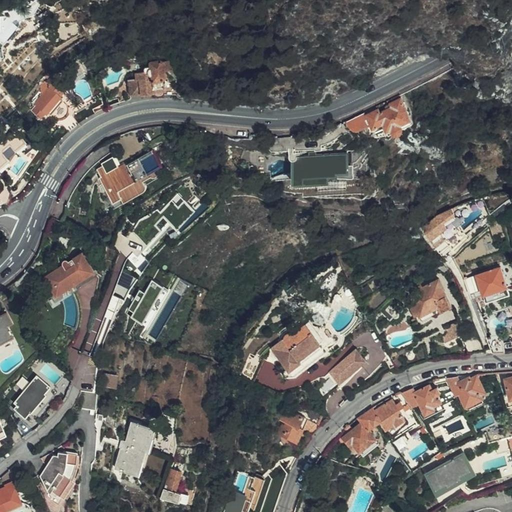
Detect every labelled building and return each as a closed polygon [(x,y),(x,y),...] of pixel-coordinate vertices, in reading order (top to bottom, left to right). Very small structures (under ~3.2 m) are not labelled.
[(130,96),(163,91),(162,81),(165,78),(164,71),(171,69),(170,62),(164,63),(160,62),(150,64),(150,67),(144,68),(144,73),(134,74),(135,79),(128,80),(130,96)] [(66,83),(57,76),(34,105),(36,107),(32,112),(42,118),(46,113),(47,114),(50,111),(53,114),(64,100),(61,98),(62,96),(58,93),(66,83)] [(367,113),(348,121),(353,133),(372,123),(375,129),(384,126),(389,137),(393,135),(396,136),(399,135),(401,133),(402,130),(413,125),(400,100),(391,104),(393,108),(381,113),(379,110),(369,115),(367,113)] [(10,152),(24,140),(19,134),(5,145),(10,152)] [(150,153),(128,164),(122,152),(113,157),(112,155),(100,161),(103,167),(96,170),(100,178),(99,179),(112,204),(123,198),(121,194),(165,170),(154,148),(149,150),(150,153)] [(297,160),(295,161),(296,183),(306,182),(306,176),(338,175),(338,172),(350,172),(350,154),(299,156),(298,159),(297,160)] [(177,191),(170,199),(177,205),(184,197),(177,191)] [(128,236),(119,231),(112,244),(113,245),(120,251),(115,267),(117,268),(123,270),(128,257),(135,247),(142,252),(169,221),(178,227),(195,207),(184,197),(177,205),(170,199),(165,204),(164,202),(141,216),(128,236)] [(460,211),(446,218),(438,222),(428,229),(442,249),(452,242),(448,235),(455,231),(453,227),(464,220),(460,211)] [(452,242),(442,249),(445,254),(456,248),(452,242)] [(95,272),(82,254),(72,260),(74,263),(47,281),(56,297),(95,272)] [(123,270),(117,268),(97,325),(102,327),(104,321),(113,324),(142,277),(123,270)] [(471,300),(472,304),(485,300),(483,296),(508,288),(501,268),(477,276),(480,287),(475,289),(477,294),(479,297),(471,300)] [(477,276),(463,281),(469,297),(477,294),(475,289),(480,287),(477,276)] [(139,289),(128,309),(135,312),(132,317),(144,324),(165,286),(153,280),(146,292),(139,289)] [(452,307),(438,281),(422,289),(413,293),(405,297),(416,320),(438,310),(440,313),(452,307)] [(411,289),(413,293),(422,289),(420,284),(411,289)] [(510,295),(508,288),(483,296),(485,300),(507,292),(509,296),(510,295)] [(507,292),(485,300),(486,304),(509,296),(507,292)] [(390,321),(402,309),(396,302),(383,315),(390,321)] [(438,310),(416,320),(417,321),(418,323),(440,313),(438,310)] [(13,322),(8,313),(0,316),(0,353),(17,344),(7,325),(13,322)] [(464,335),(458,322),(444,329),(445,332),(440,335),(438,335),(443,345),(464,335)] [(283,338),(269,348),(288,372),(300,363),(298,361),(300,359),(301,360),(318,346),(317,346),(319,344),(304,325),(290,334),(288,333),(285,334),(284,335),(283,338)] [(402,355),(404,355),(414,350),(418,349),(414,337),(417,336),(416,332),(421,330),(420,326),(415,328),(406,332),(407,334),(396,339),(402,355)] [(468,354),(483,352),(475,335),(462,341),(468,354)] [(492,354),(505,353),(502,335),(486,338),(492,354)] [(331,369),(352,349),(348,345),(327,365),(331,369)] [(418,359),(414,350),(404,355),(407,362),(406,371),(427,365),(418,359)] [(340,386),(353,375),(366,362),(356,351),(328,374),(340,386)] [(382,355),(379,357),(378,360),(376,364),(381,375),(390,370),(382,355)] [(248,356),(238,379),(252,385),(261,361),(248,356)] [(57,392),(38,375),(16,401),(19,404),(15,407),(26,418),(31,412),(37,417),(57,392)] [(109,376),(102,375),(101,386),(107,387),(109,376)] [(107,387),(116,388),(118,377),(109,376),(107,387)] [(460,383),(457,378),(450,379),(448,379),(456,395),(460,393),(466,406),(482,399),(480,395),(485,392),(477,377),(470,380),(469,379),(460,383)] [(415,393),(412,389),(404,393),(414,407),(420,404),(426,415),(435,411),(433,408),(442,403),(438,395),(441,393),(438,388),(433,390),(430,386),(415,393)] [(98,411),(100,392),(83,390),(72,409),(98,411)] [(404,395),(397,400),(406,411),(413,406),(404,395)] [(375,412),(373,409),(366,414),(375,426),(380,423),(386,431),(394,426),(396,428),(406,420),(392,400),(375,412)] [(317,425),(321,416),(308,410),(303,420),(284,411),(279,421),(283,422),(278,435),(297,444),(303,431),(309,434),(317,425)] [(375,426),(366,414),(358,419),(361,423),(342,439),(347,445),(350,443),(359,453),(375,439),(369,431),(375,426)] [(149,452),(156,430),(133,423),(126,446),(122,445),(116,469),(138,476),(145,451),(149,452)] [(375,439),(359,453),(363,458),(379,445),(375,439)] [(76,469),(78,453),(65,450),(65,452),(59,451),(58,455),(54,454),(47,465),(40,475),(53,501),(58,504),(64,497),(65,497),(74,481),(73,480),(76,469)] [(472,472),(463,456),(426,476),(436,492),(447,486),(448,488),(462,480),(461,478),(472,472)] [(165,488),(163,498),(188,504),(189,495),(177,491),(178,487),(179,482),(181,476),(182,472),(171,469),(166,489),(165,488)] [(22,503),(13,481),(5,484),(6,487),(0,489),(0,510),(6,508),(7,510),(22,503)] [(276,506),(282,491),(266,486),(261,502),(276,506)]
